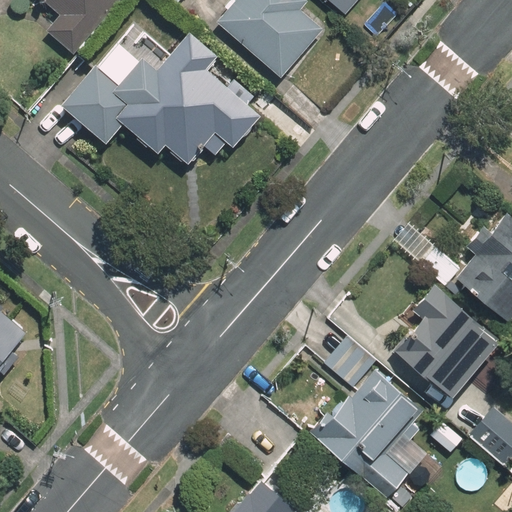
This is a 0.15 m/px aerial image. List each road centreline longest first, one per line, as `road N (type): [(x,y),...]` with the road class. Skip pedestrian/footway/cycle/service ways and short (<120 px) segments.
road 1 (residential): [(209,351),(511,0)]
road 2 (residential): [(0,173),(209,351)]
road 3 (residential): [(68,511),(209,351)]
